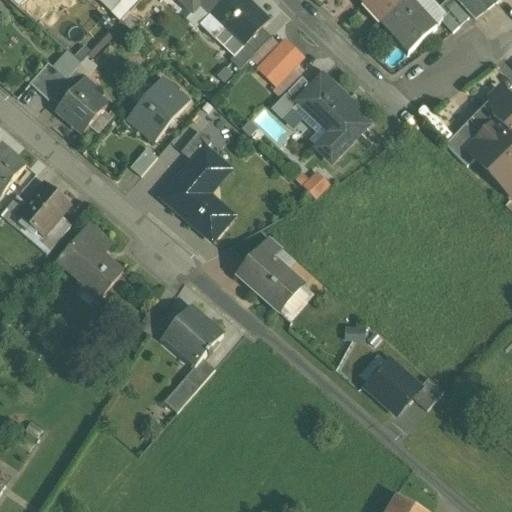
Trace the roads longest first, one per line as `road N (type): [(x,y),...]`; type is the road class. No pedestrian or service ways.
road 1 (residential): [(0,107),(470,511)]
road 2 (residential): [(294,0),(408,110),(511,19)]
